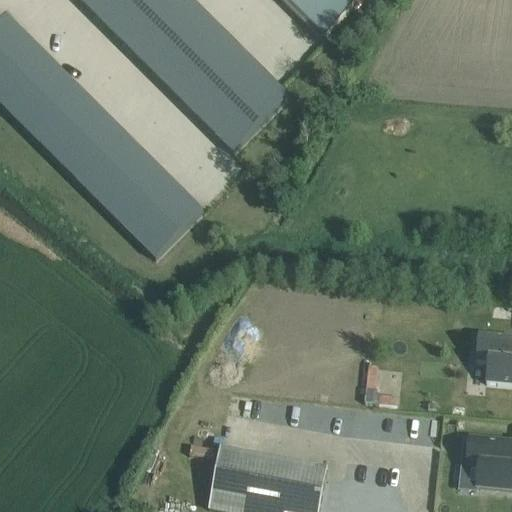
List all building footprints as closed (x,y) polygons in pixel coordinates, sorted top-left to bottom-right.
[(188,0),(74,0),(233,158),(290,101),(188,0)] [(275,0),(320,44),(363,0),(275,0)] [(6,19),(0,24),(0,109),(156,264),(204,216),(6,19)] [(511,341),(478,338),(475,365),(487,367),(485,387),(511,389),(511,341)] [(470,445),(468,469),(479,470),(477,490),(478,490),(511,493),(511,445),(511,446),(470,441),(470,445)] [(218,470),(221,453),(192,448),(187,480),(212,485),(214,470),(218,470)] [(320,511),(328,472),(292,465),(222,451),(210,511),(320,511)]
